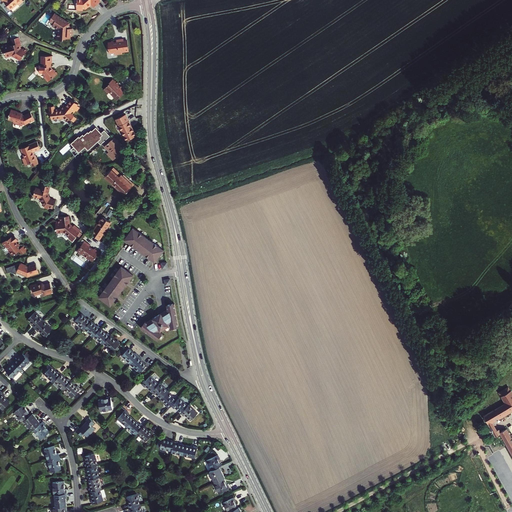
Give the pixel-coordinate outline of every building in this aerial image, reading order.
[(1,0),(11,10),(18,3),(19,5),(23,1),(22,0),(1,0)] [(76,4),(77,4),(76,11),(83,11),(83,9),(85,9),(88,7),(91,4),(91,5),(94,8),(100,2),(97,0),(76,0),(77,2),(76,2),(76,4)] [(72,29),(70,29),(69,29),(69,27),(68,27),(68,24),(66,22),(54,14),(49,21),(53,23),(52,26),(57,29),(56,40),(62,40),(62,39),(70,39),(70,37),(72,37),(72,29)] [(9,46),(9,45),(3,46),(6,56),(7,57),(12,56),(12,57),(20,62),(23,57),(24,57),(27,51),(23,49),(23,50),(22,51),(20,49),(19,47),(20,46),(21,46),(21,45),(19,38),(11,40),(11,43),(12,43),(13,45),(12,46),(10,46),(9,46)] [(125,53),(124,53),(123,42),(123,40),(116,41),(116,43),(113,43),(113,42),(111,42),(111,44),(108,44),(108,45),(107,45),(107,49),(109,49),(110,54),(115,53),(115,56),(121,55),(121,54),(125,53)] [(51,56),(43,56),(43,60),(42,60),(42,64),(43,64),(43,67),(39,67),(39,73),(42,73),(45,77),(44,78),(47,82),(57,74),(54,70),(53,71),(50,68),(50,64),(51,64),(51,56)] [(121,86),(120,87),(120,88),(117,86),(118,85),(119,84),(116,81),(115,82),(113,79),(109,83),(110,83),(104,89),(108,94),(109,92),(114,97),(114,98),(116,100),(126,91),(121,86)] [(50,111),(48,111),(48,116),(50,115),(51,120),(58,119),(59,120),(63,120),(65,120),(69,123),(71,121),(74,123),(76,119),(70,114),(72,111),(73,111),(74,109),(76,110),(77,111),(80,107),(77,105),(78,104),(71,99),(65,108),(63,106),(60,111),(57,111),(57,112),(54,112),(54,107),(49,107),(50,111)] [(8,116),(9,116),(8,120),(13,122),(13,123),(22,126),(23,124),(24,125),(24,124),(26,124),(34,120),(30,112),(23,116),(22,115),(20,115),(19,113),(17,113),(17,112),(11,110),(9,114),(8,116)] [(126,141),(136,136),(126,114),(116,119),(126,141)] [(101,144),(110,136),(105,129),(101,132),(98,129),(97,131),(94,128),(92,130),(91,130),(89,132),(88,131),(84,135),(83,134),(80,137),(79,136),(71,143),(79,152),(81,150),(81,151),(85,147),(88,150),(98,141),(101,144)] [(107,144),(117,155),(121,152),(111,140),(107,144)] [(25,165),(30,163),(32,162),(33,165),(39,163),(36,155),(34,155),(33,152),(40,149),(37,141),(29,144),(30,145),(21,148),(25,157),(22,158),(25,165)] [(112,169),(106,176),(125,194),(134,184),(124,174),(122,175),(116,170),(114,172),(112,169)] [(43,184),(41,190),(36,188),(34,196),(41,198),(45,205),(45,207),(49,208),(50,207),(53,208),(55,200),(51,198),(48,193),(50,186),(43,184)] [(69,216),(61,216),(61,220),(57,221),(57,222),(56,222),(57,228),(56,228),(56,230),(57,230),(57,232),(65,232),(70,236),(69,237),(73,240),(78,234),(80,231),(81,230),(74,224),(73,226),(70,223),(69,216)] [(93,233),(98,237),(110,220),(104,216),(93,233)] [(132,246),(145,255),(149,249),(152,251),(147,257),(154,262),(162,250),(131,228),(123,240),(130,244),(134,238),(137,240),(132,246)] [(13,256),(19,251),(22,254),(28,250),(25,245),(22,247),(19,244),(18,244),(17,242),(19,241),(14,235),(8,240),(7,239),(2,244),(6,248),(7,247),(9,250),(9,251),(13,256)] [(88,247),(82,243),(75,253),(79,256),(79,255),(86,260),(87,260),(91,263),(97,254),(92,250),(91,251),(87,248),(88,247)] [(79,255),(79,256),(90,264),(91,263),(87,260),(86,260),(79,255)] [(30,266),(30,267),(29,267),(27,267),(27,266),(22,264),(21,264),(20,264),(7,269),(8,273),(11,272),(13,272),(14,269),(18,270),(17,273),(21,274),(28,277),(39,273),(36,264),(30,266)] [(121,277),(127,282),(132,275),(120,267),(109,282),(98,298),(110,306),(115,299),(109,295),(111,292),(117,297),(121,291),(126,284),(119,280),(121,277)] [(39,285),(39,284),(38,283),(31,286),(33,293),(35,292),(36,296),(43,293),(45,295),(46,296),(52,293),(54,292),(51,282),(46,284),(44,285),(43,283),(41,283),(42,284),(39,285)] [(167,304),(168,308),(146,322),(145,321),(141,327),(157,340),(162,333),(159,331),(170,324),(171,327),(179,326),(174,303),(167,304)] [(36,329),(44,320),(35,312),(28,319),(34,325),(33,326),(36,329)] [(84,329),(92,321),(89,318),(88,320),(82,314),(75,321),(83,329),(84,329)] [(52,329),(44,320),(36,329),(38,331),(39,330),(45,336),(52,329)] [(92,321),(84,329),(93,337),(94,336),(101,328),(99,326),(97,327),(92,321)] [(103,343),(111,336),(108,333),(107,334),(101,328),(94,336),(102,344),(103,343)] [(111,336),(103,343),(112,351),(120,343),(118,340),(117,341),(111,336)] [(122,355),(131,364),(139,356),(136,353),(135,354),(129,349),(122,355)] [(23,353),(17,359),(16,358),(13,361),(22,369),(30,360),(23,353)] [(142,359),(139,356),(131,364),(139,372),(146,365),(141,360),(142,359)] [(13,377),(22,369),(13,361),(10,364),(11,365),(6,370),(13,377)] [(53,382),(54,381),(61,373),(59,371),(57,372),(52,366),(44,374),(53,382)] [(61,373),(54,381),(63,390),(64,388),(71,381),(69,378),(67,379),(61,373)] [(150,376),(142,384),(145,387),(146,386),(152,392),(159,384),(150,376)] [(77,387),(71,381),(64,388),(73,397),(81,388),(78,385),(77,387)] [(159,384),(152,392),(154,394),(155,393),(161,399),(168,392),(160,383),(159,384)] [(492,421),(511,409),(511,388),(511,389),(509,386),(498,392),(505,403),(483,416),(487,422),(490,427),(494,425),(492,421)] [(10,402),(4,396),(5,395),(2,392),(0,394),(0,406),(3,409),(10,402)] [(171,406),(177,400),(168,392),(161,399),(167,404),(166,405),(169,408),(171,406)] [(107,398),(99,400),(100,411),(112,409),(110,396),(106,397),(107,398)] [(177,400),(171,406),(174,408),(175,407),(181,413),(188,406),(179,397),(177,400)] [(430,401),(422,406),(424,410),(433,405),(430,401)] [(14,412),(22,422),(24,420),(33,413),(30,410),(29,411),(24,405),(22,406),(21,404),(17,407),(18,409),(14,412)] [(188,406),(181,413),(184,415),(185,414),(190,420),(197,413),(189,405),(188,406)] [(117,419),(126,427),(133,419),(127,413),(128,412),(125,410),(117,419)] [(33,413),(24,420),(32,430),(33,429),(42,422),(39,419),(38,420),(33,413)] [(87,421),(83,425),(91,433),(95,429),(92,425),(94,423),(89,417),(86,420),(87,421)] [(133,419),(126,427),(135,435),(137,433),(143,426),(141,423),(140,424),(133,419)] [(42,422),(33,429),(41,439),(50,432),(45,425),(46,424),(43,421),(42,422)] [(87,437),(91,433),(83,425),(80,428),(79,427),(76,430),(81,436),(84,433),(87,437)] [(143,426),(137,433),(145,441),(153,432),(150,430),(150,431),(143,426)] [(499,433),(511,455),(511,439),(508,433),(506,428),(505,427),(503,428),(503,430),(500,432),(498,429),(496,429),(493,432),(495,436),(499,433)] [(172,451),(174,441),(171,440),(171,439),(163,437),(160,449),(172,451)] [(174,441),(172,451),(172,453),(183,455),(186,445),(178,443),(178,442),(174,441)] [(44,448),(48,460),(59,456),(58,453),(57,453),(54,445),(44,448)] [(186,445),(183,455),(195,458),(198,446),(194,446),(194,447),(186,445)] [(85,464),(86,468),(96,465),(98,464),(94,453),(84,456),(87,464),(85,464)] [(207,460),(212,470),(221,466),(222,465),(219,459),(220,458),(218,454),(207,460)] [(61,468),(59,461),(61,460),(59,456),(48,460),(52,471),(61,468)] [(100,477),(96,465),(86,468),(89,476),(87,476),(88,480),(98,477),(100,477)] [(482,465),(478,467),(482,476),(486,474),(482,465)] [(223,470),(221,466),(212,470),(209,471),(215,482),(224,478),(225,478),(221,470),(223,470)] [(89,488),(90,492),(100,489),(102,488),(98,477),(88,480),(91,488),(89,488)] [(224,478),(215,482),(214,483),(219,493),(230,488),(228,484),(227,484),(224,478)] [(53,482),(54,494),(67,493),(67,488),(65,489),(64,481),(53,482)] [(103,500),(100,489),(90,492),(92,500),(91,500),(92,504),(103,500)] [(67,493),(54,494),(55,507),(66,506),(67,506),(66,498),(67,497),(67,493)] [(137,493),(127,496),(129,504),(128,505),(129,508),(140,505),(137,493)] [(223,502),(227,511),(228,511),(229,511),(238,507),(235,501),(236,501),(234,497),(223,502)]
